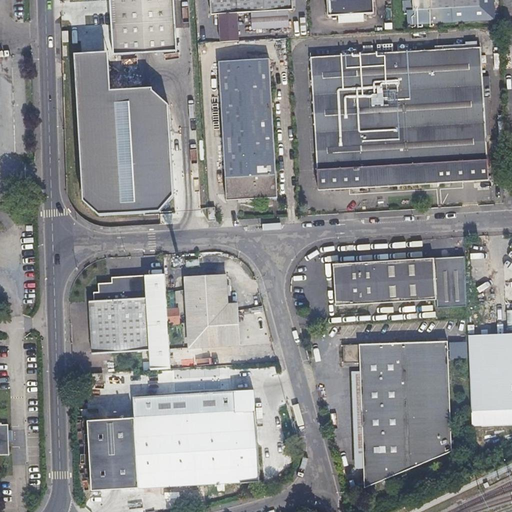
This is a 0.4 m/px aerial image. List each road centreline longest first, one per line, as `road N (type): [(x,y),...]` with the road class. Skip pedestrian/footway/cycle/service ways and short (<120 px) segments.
road 1 (unclassified): [(61,511),(53,244)]
road 2 (unclassified): [(261,237),(326,489)]
road 3 (unclassified): [(261,237),(511,220)]
road 4 (unclassified): [(53,244),(45,0)]
road 5 (unclassified): [(53,244),(261,237)]
road 6 (unknown): [(15,325),(19,498)]
